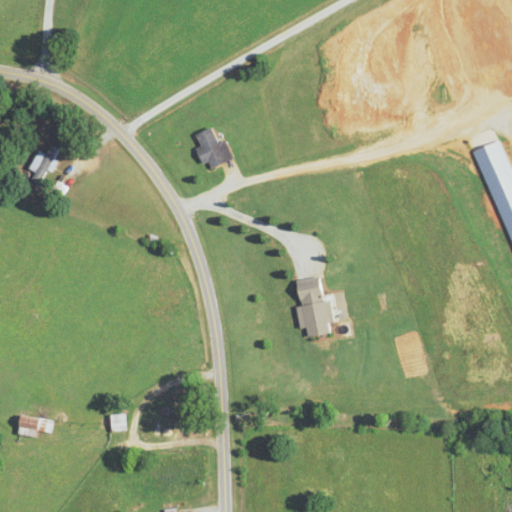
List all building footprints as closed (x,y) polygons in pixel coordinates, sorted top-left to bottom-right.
[(230,160),(222,141),(216,144),(209,128),(191,136),(197,149),(194,150),(204,171),(230,160)] [(35,153),(26,170),(30,172),(26,180),(38,186),(57,150),(48,145),(42,156),(35,153)] [(48,193),(57,199),(63,191),(54,184),(48,193)] [(298,330),(302,329),(304,338),(328,334),(319,277),(290,282),(298,330)] [(164,434),(177,434),(177,399),(164,399),(164,434)] [(11,435),(35,439),(35,435),(49,437),(51,421),(15,415),(11,435)] [(492,511),(511,511),(511,489),(493,489),(492,511)]
